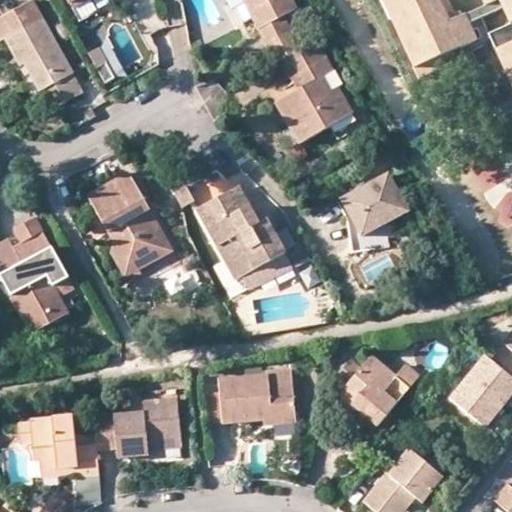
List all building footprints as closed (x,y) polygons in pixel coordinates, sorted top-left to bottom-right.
[(55,81),(73,71),(33,0),(31,0),(0,17),(0,42),(7,38),(23,67),(28,64),(42,89),(55,81)] [(69,0),(74,9),(91,0),(69,0)] [(245,0),(246,1),(255,17),(280,61),(290,55),(311,43),(301,24),(306,21),(294,0),(245,0)] [(448,0),(382,0),(421,83),(461,65),(457,56),(481,45),(474,29),(469,19),(459,24),(448,0)] [(511,0),(482,0),(487,10),(502,4),(507,14),(511,24),(511,30),(491,39),(511,83),(511,0)] [(245,22),(255,17),(246,1),(237,6),(245,22)] [(487,10),(469,19),(474,29),(507,14),(502,4),(487,10)] [(311,43),(290,55),(306,85),(299,90),(277,102),(301,143),(354,113),(339,87),(332,92),(323,76),(336,70),(318,40),(311,43)] [(90,56),(99,72),(108,67),(100,51),(90,56)] [(280,61),(299,90),(306,85),(290,55),(280,61)] [(108,67),(99,72),(107,87),(117,81),(108,67)] [(84,91),(73,71),(55,81),(66,101),(84,91)] [(107,99),(92,108),(96,115),(111,106),(107,99)] [(390,175),(345,200),(353,216),(349,218),(354,252),(391,247),(388,223),(410,211),(390,175)] [(113,257),(154,267),(176,255),(132,179),(92,201),(118,245),(113,257)] [(261,228),(257,220),(242,191),(212,208),(232,244),(222,249),(242,283),(287,256),(269,223),(261,228)] [(203,214),(222,249),(232,244),(212,208),(203,214)] [(265,216),(257,220),(261,228),(269,223),(265,216)] [(18,234),(26,248),(34,263),(25,268),(4,281),(15,301),(28,294),(45,324),(66,311),(55,291),(71,282),(37,223),(18,234)] [(25,268),(16,253),(12,246),(0,253),(0,268),(4,281),(25,268)] [(26,248),(16,253),(25,268),(34,263),(26,248)] [(287,256),(242,283),(254,294),(297,273),(287,256)] [(129,282),(154,267),(113,257),(129,282)] [(72,321),(66,311),(45,324),(28,294),(15,301),(37,340),(72,321)] [(372,355),(361,368),(346,386),(334,402),(355,419),(362,410),(367,415),(379,425),(420,375),(406,364),(396,375),(372,355)] [(336,377),(346,386),(361,368),(351,360),(336,377)] [(511,380),(487,360),(448,407),(481,434),(511,396),(511,380)] [(268,387),(293,385),(291,369),(267,371),(267,376),(268,387)] [(268,387),(267,376),(218,381),(220,395),(222,422),(271,417),(272,423),(296,420),(293,385),(268,387)] [(206,423),(222,422),(220,395),(203,397),(206,423)] [(149,458),(148,453),(147,444),(183,440),(178,400),(143,404),(144,415),(114,418),(118,452),(119,461),(149,458)] [(360,423),(367,415),(362,410),(355,419),(360,423)] [(76,418),(32,423),(34,446),(36,463),(42,463),(58,461),(60,479),(79,476),(80,480),(100,477),(98,454),(97,446),(79,448),(76,418)] [(118,452),(114,418),(94,420),(97,446),(98,454),(118,452)] [(23,448),(34,446),(32,423),(20,425),(23,448)] [(184,449),(183,440),(147,444),(148,453),(184,449)] [(442,477),(410,451),(388,476),(386,474),(364,502),(376,511),(403,511),(415,499),(421,503),(442,477)] [(43,478),(60,479),(58,461),(42,463),(43,478)] [(103,503),(100,477),(80,480),(82,505),(103,503)] [(495,501),(508,511),(511,511),(511,487),(509,485),(495,501)] [(0,511),(19,511),(8,502),(0,511)]
